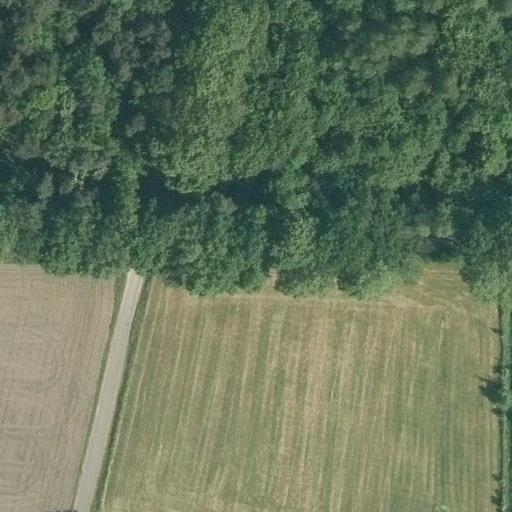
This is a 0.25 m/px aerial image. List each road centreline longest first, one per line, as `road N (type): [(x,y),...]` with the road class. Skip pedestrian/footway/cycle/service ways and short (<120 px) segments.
road 1 (unclassified): [(511,238),(141,227)]
road 2 (unclassified): [(80,511),(141,227)]
road 3 (unclassified): [(141,227),(201,0)]
road 4 (track): [(0,225),(141,227)]
